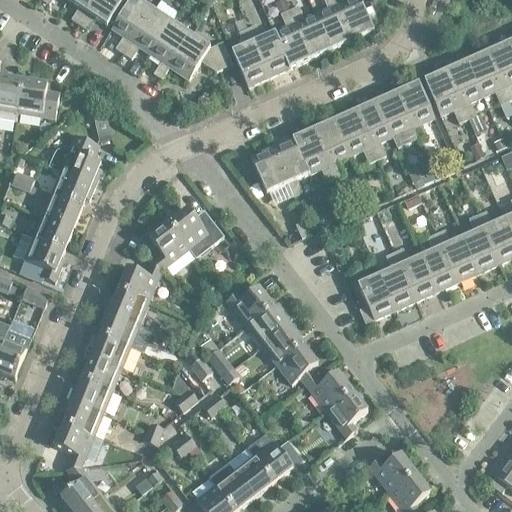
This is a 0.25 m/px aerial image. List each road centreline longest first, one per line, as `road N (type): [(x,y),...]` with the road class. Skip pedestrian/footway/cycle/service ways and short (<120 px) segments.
road 1 (residential): [(6,480),(112,216),(152,166),(181,148)]
road 2 (residential): [(181,148),(400,50),(421,0)]
road 3 (residential): [(349,358),(181,148)]
road 4 (residential): [(181,148),(142,115),(128,84),(0,1)]
road 5 (residential): [(349,358),(511,289)]
road 6 (residential): [(282,511),(396,422)]
